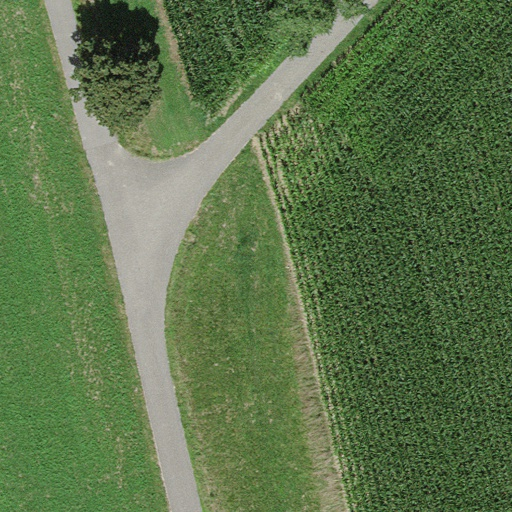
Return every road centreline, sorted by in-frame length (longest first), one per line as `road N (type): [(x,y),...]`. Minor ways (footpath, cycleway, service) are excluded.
road 1 (track): [(200,511),(140,227),(79,0)]
road 2 (track): [(140,227),(357,0)]
